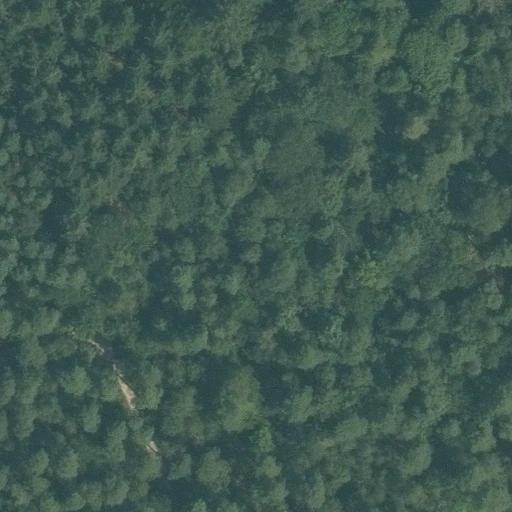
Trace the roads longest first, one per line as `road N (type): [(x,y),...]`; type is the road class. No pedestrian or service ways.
road 1 (track): [(0,47),(171,511)]
road 2 (track): [(511,13),(387,4),(263,19),(185,47),(112,0)]
